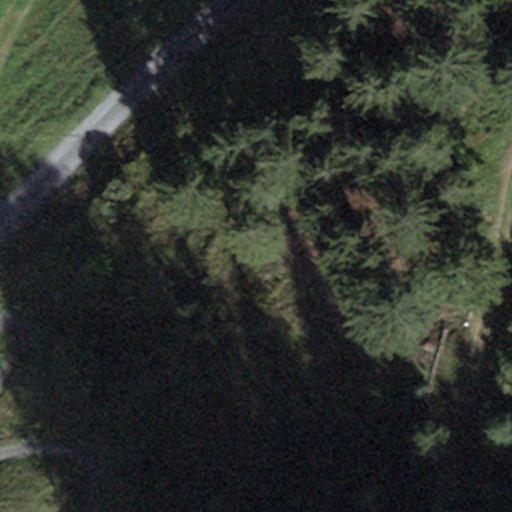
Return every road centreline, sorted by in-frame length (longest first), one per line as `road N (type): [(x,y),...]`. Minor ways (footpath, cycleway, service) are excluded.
road 1 (track): [(233,0),(0,224)]
road 2 (track): [(439,511),(511,212)]
